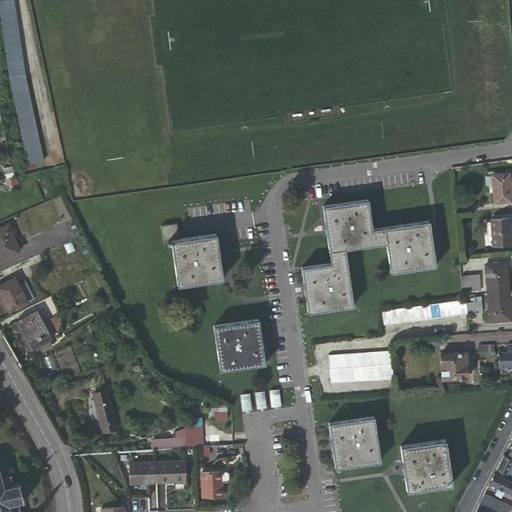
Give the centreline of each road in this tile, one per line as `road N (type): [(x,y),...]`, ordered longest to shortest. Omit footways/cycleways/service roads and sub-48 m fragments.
road 1 (residential): [(311,500),(269,208),(284,182),(511,146)]
road 2 (tertiary): [(0,356),(66,484),(68,511)]
